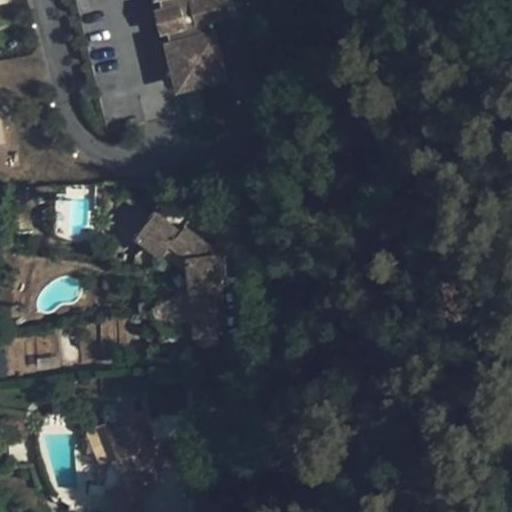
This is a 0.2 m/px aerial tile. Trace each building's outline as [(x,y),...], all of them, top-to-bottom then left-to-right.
[(159,0),(178,85),(219,75),(211,36),(201,37),(198,23),(197,20),(206,18),(210,16),(212,14),(214,11),(214,7),(213,3),(210,1),(207,0),(202,0),(194,2),(192,0),(159,0)] [(216,0),(192,0),(194,2),(202,0),(207,0),(210,1),(213,3),(214,7),(214,11),(212,14),(210,16),(206,18),(197,20),(198,23),(221,18),(216,0)] [(217,335),(226,334),(222,286),(219,253),(185,225),(181,230),(156,210),(136,234),(162,255),(171,243),(189,257),(190,272),(192,289),(193,304),(196,336),(197,336),(217,335)] [(189,257),(179,258),(180,272),(190,272),(189,257)] [(217,335),(197,336),(199,344),(218,342),(217,335)] [(160,488),(154,488),(155,473),(151,464),(178,454),(172,437),(155,443),(145,416),(111,430),(120,458),(100,465),(99,484),(100,484),(100,487),(103,487),(104,488),(119,488),(117,511),(160,511),(162,488),(160,488)] [(178,454),(151,464),(155,473),(182,463),(178,454)] [(78,488),(68,488),(68,511),(71,511),(87,511),(87,508),(88,495),(88,489),(78,488)]
